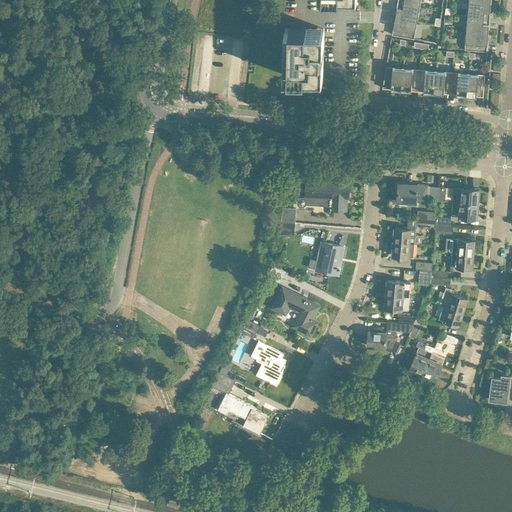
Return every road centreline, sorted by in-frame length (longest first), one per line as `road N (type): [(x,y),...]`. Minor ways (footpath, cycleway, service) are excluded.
road 1 (tertiary): [(506,144),(157,104)]
road 2 (unclassified): [(157,104),(116,297),(106,312),(95,319),(0,283)]
road 3 (residential): [(328,356),(364,268),(382,164),(400,158),(504,166)]
road 4 (residential): [(455,411),(328,356)]
road 5 (unclassified): [(373,103),(509,120)]
road 6 (residential): [(492,294),(504,166)]
road 7 (residential): [(455,411),(492,294)]
